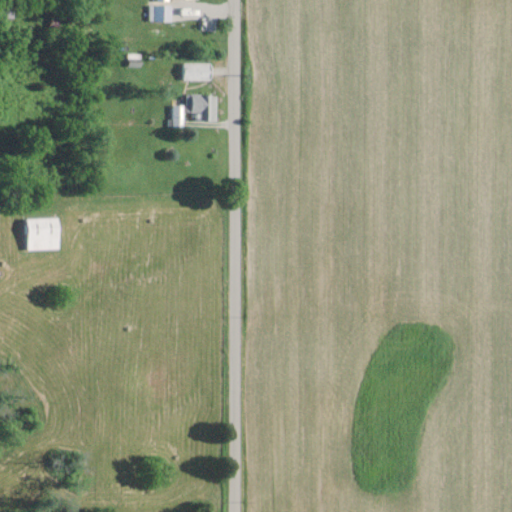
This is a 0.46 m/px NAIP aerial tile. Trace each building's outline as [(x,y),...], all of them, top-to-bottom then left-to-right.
[(146,20),(169,21),(169,5),(147,4),(146,20)] [(182,80),(209,79),(208,62),(181,63),(182,80)] [(206,95),(185,94),(184,111),(205,112),(206,95)] [(182,105),(171,104),(170,124),(182,124),(182,105)] [(26,249),(58,249),(57,217),(25,218),(26,249)]
